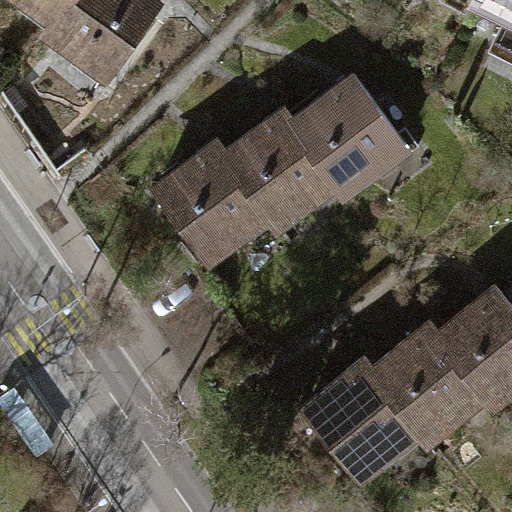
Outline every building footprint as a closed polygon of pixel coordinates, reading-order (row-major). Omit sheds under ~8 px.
[(33,0),(52,13),(62,0),(33,0)] [(62,0),(52,13),(44,25),(104,68),(152,2),(149,0),(62,0)] [(444,0),(464,10),(469,0),(444,0)] [(511,0),(480,0),(507,13),(493,42),(511,51),(511,0)] [(338,80),(288,116),(330,175),(338,186),(400,142),(350,72),(338,80)] [(271,217),(330,175),(288,116),(282,108),(274,114),(223,150),(266,209),(271,217)] [(204,253),(266,209),(223,150),(217,141),(209,146),(155,185),(204,253)] [(511,307),(499,289),(437,333),(479,392),(487,403),(511,385),(511,307)] [(420,434),(479,392),(437,333),(431,325),(372,367),(415,426),(420,434)] [(353,470),(415,426),(372,367),(366,358),(304,402),(353,470)]
